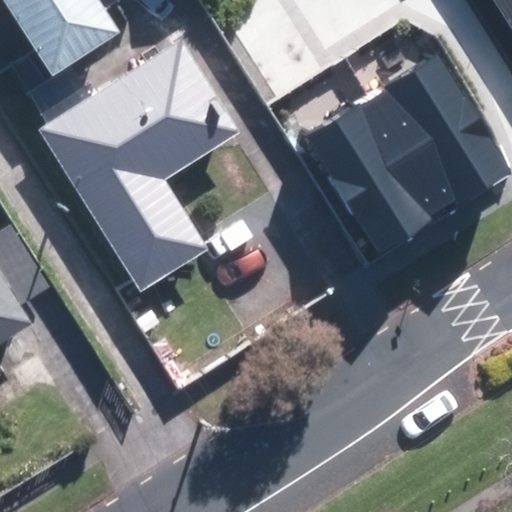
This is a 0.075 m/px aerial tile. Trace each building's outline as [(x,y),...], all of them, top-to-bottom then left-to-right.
[(5,0),(51,73),(119,31),(99,0),(5,0)] [(511,0),(498,0),(511,20),(511,0)] [(184,41),(46,126),(42,129),(143,290),(209,249),(165,179),(241,132),(184,41)] [(372,100),(440,213),(508,172),(440,60),(372,100)] [(440,213),(372,100),(307,139),(374,252),(440,213)] [(0,341),(37,319),(26,300),(53,284),(14,221),(0,229),(0,341)]
